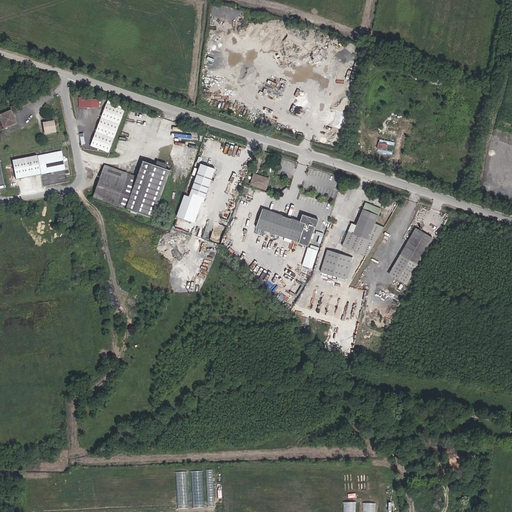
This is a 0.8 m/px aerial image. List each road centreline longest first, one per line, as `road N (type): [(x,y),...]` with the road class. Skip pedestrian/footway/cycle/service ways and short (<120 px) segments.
road 1 (tertiary): [(511,219),(69,72)]
road 2 (unclassified): [(69,72),(79,181),(0,201)]
